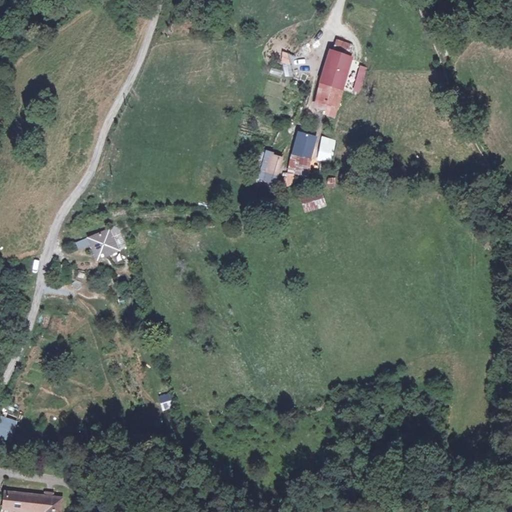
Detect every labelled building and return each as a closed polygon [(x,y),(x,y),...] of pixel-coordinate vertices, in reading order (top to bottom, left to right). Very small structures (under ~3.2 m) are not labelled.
[(353,41),(337,36),(333,48),(350,54),(353,41)] [(331,48),(326,63),(346,69),(350,54),(333,48),(331,48)] [(289,64),(289,53),(281,53),(281,64),(289,64)] [(361,93),(368,66),(352,61),(345,89),(361,93)] [(326,63),(322,79),(342,83),(346,69),(326,63)] [(321,81),(317,101),(329,103),(328,110),(333,113),(336,105),(342,83),(322,79),(321,81)] [(291,161),(290,170),(307,172),(313,147),(307,145),(309,136),(300,134),(295,151),(291,161)] [(316,160),(331,163),(336,139),(321,136),(316,160)] [(282,155),(272,151),(268,166),(278,169),(282,155)] [(339,186),(337,179),(330,179),(330,187),(339,186)] [(303,196),(306,208),(325,202),(321,190),(303,196)] [(123,248),(114,227),(93,238),(102,257),(123,248)] [(158,396),(160,403),(173,400),(172,393),(158,396)] [(171,400),(160,405),(163,411),(174,407),(171,400)] [(16,417),(3,414),(0,424),(0,440),(10,442),(16,417)] [(63,511),(65,499),(8,493),(7,511),(20,511),(63,511)]
